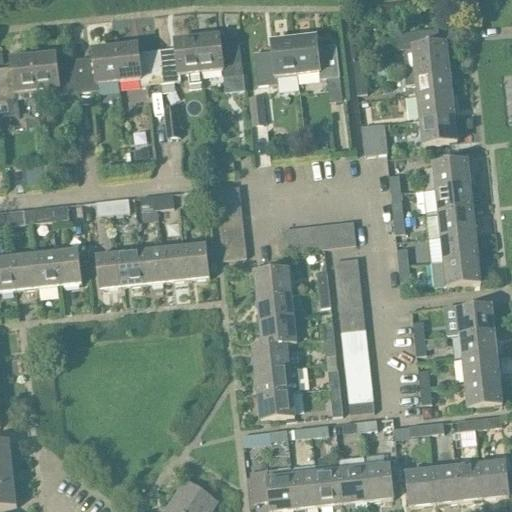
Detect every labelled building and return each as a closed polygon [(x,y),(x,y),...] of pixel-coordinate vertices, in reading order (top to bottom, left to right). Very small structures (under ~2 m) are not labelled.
[(379,43),(380,55),(412,52),(414,75),(449,72),(447,47),(439,48),(438,34),(398,38),(398,41),(379,43)] [(219,40),(198,42),(202,74),(222,72),(223,80),(243,77),(240,49),(221,51),(219,40)] [(316,41),(294,43),(298,78),(319,76),(320,83),(340,80),(337,52),(318,54),(316,41)] [(180,77),(202,74),(198,42),(175,45),(176,56),(157,58),(161,87),(181,85),(180,77)] [(298,78),(294,43),(272,46),(273,59),(254,61),(257,90),(277,88),(276,80),(298,78)] [(137,49),(115,51),(119,83),(140,81),(141,89),(161,87),(157,58),(139,60),(137,49)] [(119,83),(115,51),(93,54),(94,65),(75,67),(79,96),(99,94),(98,86),(119,83)] [(55,58),(34,60),(37,93),(58,91),(59,98),(79,96),(75,67),(57,69),(55,58)] [(37,93),(34,60),(11,63),(12,74),(0,75),(0,104),(16,103),(15,95),(37,93)] [(356,82),(366,81),(364,65),(354,66),(356,82)] [(452,96),(449,72),(414,75),(415,77),(405,78),(407,90),(416,89),(417,100),(452,96)] [(369,98),(366,81),(356,82),(358,100),(369,98)] [(452,96),(417,100),(420,124),(455,121),(452,96)] [(266,128),(262,100),(250,101),(253,130),(266,128)] [(180,142),(177,111),(165,113),(168,143),(180,142)] [(457,146),(455,121),(420,124),(423,150),(457,146)] [(385,128),(373,129),(376,159),(388,157),(385,128)] [(365,160),(376,159),(373,129),(361,130),(365,160)] [(317,140),(304,142),(306,159),(317,158),(316,153),(319,152),(317,140)] [(149,163),(148,153),(134,155),(135,164),(149,163)] [(433,169),(436,193),(470,189),(468,165),(433,169)] [(228,167),(216,168),(217,177),(229,176),(228,167)] [(63,173),(63,184),(76,182),(76,171),(63,173)] [(391,197),(401,196),(400,180),(389,181),(391,197)] [(473,215),(470,189),(436,193),(439,218),(473,215)] [(241,203),(239,191),(215,193),(216,206),(241,203)] [(202,210),(201,196),(184,197),(186,211),(202,210)] [(404,222),(401,196),(391,197),(394,223),(404,222)] [(175,213),(173,198),(157,200),(159,214),(175,213)] [(159,214),(157,200),(141,202),(142,216),(159,214)] [(131,217),(129,203),(113,205),(114,219),(131,217)] [(242,214),(241,203),(216,206),(218,217),(242,214)] [(114,219),(113,205),(97,207),(98,221),(114,219)] [(70,224),(68,210),(52,212),(53,226),(70,224)] [(52,212),(36,213),(37,227),(53,226),(52,212)] [(218,217),(219,228),(243,226),(242,214),(218,217)] [(24,215),(7,216),(9,231),(25,229),(24,215)] [(441,242),(476,238),(473,215),(439,218),(441,242)] [(0,231),(9,231),(7,216),(0,217),(0,231)] [(415,221),(405,222),(406,230),(416,229),(415,221)] [(404,222),(394,223),(396,240),(406,239),(404,222)] [(354,225),(342,227),(345,251),(356,250),(354,225)] [(243,226),(219,228),(220,240),(244,237),(243,226)] [(332,252),(345,251),(342,227),(329,228),(332,252)] [(320,253),(332,252),(329,228),(318,229),(320,253)] [(310,255),(320,253),(318,229),(307,230),(310,255)] [(298,256),(310,255),(307,230),(295,232),(298,256)] [(285,257),(298,256),(295,232),(282,233),(285,257)] [(246,250),(244,237),(220,240),(221,252),(246,250)] [(478,263),(476,238),(441,242),(444,266),(478,263)] [(210,282),(208,263),(206,248),(184,251),(188,285),(210,282)] [(247,262),(246,250),(221,252),(223,264),(247,262)] [(165,287),(188,285),(184,251),(162,253),(165,287)] [(143,290),(165,287),(162,253),(140,255),(143,290)] [(407,254),(398,255),(399,271),(409,270),(407,254)] [(79,255),(56,257),(59,291),(82,288),(79,255)] [(121,292),(143,290),(140,255),(117,258),(121,292)] [(37,293),(59,291),(56,257),(34,259),(37,293)] [(99,294),(121,292),(117,258),(96,260),(99,294)] [(15,295),(37,293),(34,259),(11,262),(15,295)] [(0,297),(15,295),(11,262),(0,262),(0,297)] [(359,275),(358,263),(334,266),(335,278),(359,275)] [(481,288),(478,263),(444,266),(431,267),(434,293),(481,288)] [(411,287),(409,270),(399,271),(401,288),(411,287)] [(255,278),(257,302),(292,298),(289,274),(255,278)] [(335,278),(336,290),(360,287),(359,275),(335,278)] [(330,294),(328,278),(318,279),(319,295),(330,294)] [(336,290),(338,301),(361,298),(360,287),(336,290)] [(330,294),(319,295),(321,312),(332,311),(330,294)] [(292,298),(257,302),(260,326),(294,322),(292,298)] [(363,310),(361,298),(338,301),(339,313),(363,310)] [(471,308),(443,311),(446,340),(460,339),(494,335),(492,310),(471,313),(471,308)] [(364,322),(363,310),(339,313),(340,324),(364,322)] [(260,326),(263,351),(297,347),(294,322),(260,326)] [(365,333),(364,322),(340,324),(341,336),(365,333)] [(413,328),(415,344),(425,343),(423,326),(413,328)] [(335,342),(333,327),(323,328),(325,343),(335,342)] [(367,346),(365,333),(341,336),(343,348),(367,346)] [(497,360),(494,335),(460,339),(463,363),(497,360)] [(335,342),(325,343),(326,361),(336,360),(335,342)] [(427,360),(425,343),(415,344),(417,361),(427,360)] [(368,357),(367,346),(343,348),(344,360),(368,357)] [(263,351),(253,352),(255,376),(289,372),(287,349),(297,347),(263,351)] [(369,368),(368,357),(344,360),(345,371),(369,368)] [(500,383),(497,360),(463,363),(465,387),(500,383)] [(370,380),(369,368),(345,371),(347,383),(370,380)] [(255,376),(258,400),(292,396),(289,372),(255,376)] [(341,391),(339,375),(329,376),(331,392),(341,391)] [(420,392),(430,391),(428,375),(418,376),(420,392)] [(372,392),(370,380),(347,383),(348,395),(372,392)] [(502,409),(500,383),(465,387),(468,413),(502,409)] [(341,391),(331,392),(332,410),(342,409),(341,391)] [(432,408),(430,391),(420,392),(422,410),(432,408)] [(373,405),(372,392),(348,395),(349,407),(373,405)] [(292,396),(258,400),(261,426),(295,422),(292,396)] [(375,417),(373,405),(349,407),(351,420),(375,417)] [(501,421),(475,424),(476,434),(502,431),(501,421)] [(459,436),(476,434),(475,424),(458,426),(459,436)] [(378,435),(377,425),(360,427),(361,437),(378,435)] [(344,439),(361,437),(360,427),(343,428),(344,439)] [(443,428),(426,429),(427,440),(444,438),(443,428)] [(411,441),(427,440),(426,429),(410,431),(411,441)] [(311,432),(312,442),(329,440),(328,430),(311,432)] [(296,444),(312,442),(311,432),(295,434),(296,444)] [(287,435),(270,436),(271,447),(288,445),(287,435)] [(0,445),(0,467),(12,466),(10,444),(0,445)] [(344,509),(368,506),(364,472),(365,472),(364,462),(339,465),(340,474),(344,509)] [(0,489),(14,488),(12,466),(0,467),(0,489)] [(505,466),(479,469),(483,504),(509,501),(505,466)] [(390,469),(365,472),(364,472),(368,506),(393,503),(390,469)] [(459,506),(483,504),(479,469),(455,472),(459,506)] [(435,509),(459,506),(455,472),(431,474),(435,509)] [(270,511),(295,511),(292,480),(291,473),(251,477),(254,508),(270,506),(270,511)] [(319,511),(344,509),(340,474),(316,477),(319,511)] [(410,511),(435,509),(431,474),(406,477),(410,511)] [(295,511),(316,511),(319,511),(316,477),(292,480),(295,511)] [(172,511),(169,510),(169,511),(170,511),(213,511),(217,506),(185,485),(176,499),(179,502),(173,511),(172,511)] [(0,511),(17,511),(14,488),(0,489),(0,511)]
